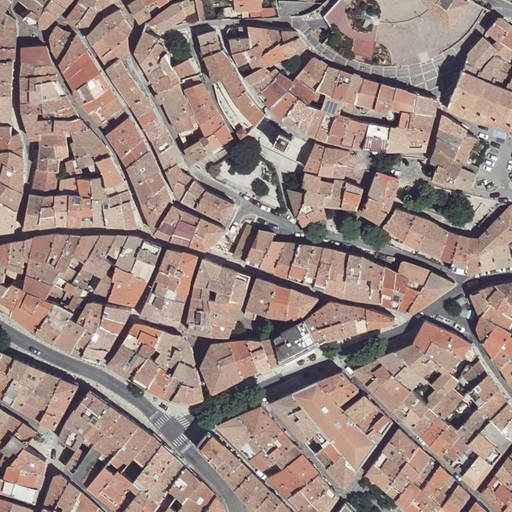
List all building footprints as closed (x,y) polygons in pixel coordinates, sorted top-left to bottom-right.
[(0,0),(0,28),(18,27),(17,19),(6,11),(9,6),(1,0),(0,0)] [(21,0),(28,6),(33,10),(34,9),(42,2),(39,0),(21,0)] [(66,8),(57,0),(52,0),(48,6),(59,14),(66,8)] [(114,1),(113,0),(98,0),(92,5),(100,9),(105,6),(114,1)] [(144,0),(136,0),(132,2),(138,13),(142,22),(152,14),(144,0)] [(175,2),(151,22),(149,21),(148,23),(153,25),(159,28),(164,28),(171,27),(187,16),(187,15),(183,1),(182,0),(175,2)] [(191,0),(188,0),(183,1),(187,15),(190,14),(195,12),(191,0)] [(199,0),(193,0),(200,20),(205,18),(199,0)] [(262,0),(235,0),(237,11),(263,9),(262,0)] [(301,0),(302,1),(299,1),(298,6),(300,14),(302,16),(309,24),(313,29),(317,33),(324,40),(331,46),(339,51),(352,58),(364,62),(377,65),(386,66),(392,66),(399,66),(405,66),(413,64),(418,63),(424,61),(433,57),(442,53),(447,50),(449,48),(454,45),(462,38),(469,29),(478,17),(483,8),(487,1),(487,0),(301,0)] [(92,5),(82,1),(68,19),(78,22),(92,5)] [(48,6),(42,2),(34,9),(44,14),(48,6)] [(100,9),(92,5),(78,22),(78,23),(90,24),(94,18),(100,9)] [(59,14),(48,6),(44,14),(41,18),(42,25),(47,26),(48,25),(59,14)] [(34,9),(33,10),(24,18),(34,24),(42,25),(41,18),(44,14),(34,9)] [(115,13),(105,19),(116,26),(130,35),(130,33),(120,25),(127,17),(121,9),(115,13)] [(127,17),(120,25),(130,33),(131,31),(134,27),(127,17)] [(502,18),(498,18),(488,31),(499,40),(511,26),(502,18)] [(105,19),(90,35),(96,45),(116,26),(105,19)] [(59,25),(57,25),(52,35),(54,48),(58,56),(62,62),(78,33),(65,31),(59,25)] [(116,26),(96,45),(103,56),(114,48),(129,38),(128,37),(130,35),(116,26)] [(246,36),(251,35),(250,26),(242,26),(240,26),(241,36),(246,36)] [(271,29),(250,26),(251,35),(252,46),(260,43),(265,53),(276,44),(271,29)] [(511,26),(499,40),(504,44),(511,49),(511,26)] [(18,27),(0,28),(0,47),(17,47),(18,27)] [(144,31),(146,32),(137,51),(143,61),(155,52),(160,60),(168,55),(163,47),(161,37),(150,31),(149,31),(145,29),(144,31)] [(284,30),(271,29),(276,44),(282,42),(283,43),(286,43),(286,41),(284,30)] [(200,35),(203,45),(219,41),(217,30),(200,35)] [(297,30),(284,30),(286,41),(301,36),(297,30)] [(88,49),(78,33),(62,62),(64,67),(66,70),(88,49)] [(235,37),(233,38),(235,53),(252,46),(251,35),(246,36),(241,36),(235,37)] [(301,36),(286,41),(286,43),(289,55),(308,46),(301,36)] [(494,45),(485,36),(469,54),(470,55),(511,73),(511,49),(506,55),(500,49),(494,45)] [(129,38),(114,48),(121,58),(127,52),(131,49),(129,38)] [(504,44),(499,40),(494,45),(500,49),(504,44)] [(219,41),(203,45),(207,55),(221,50),(219,41)] [(282,42),(276,44),(265,53),(271,64),(279,59),(289,55),(286,43),(283,43),(282,42)] [(252,46),(235,53),(241,65),(251,60),(265,53),(260,43),(252,46)] [(48,45),(24,47),(25,60),(36,61),(53,62),(48,45)] [(17,47),(0,47),(0,59),(15,59),(14,59),(17,59),(17,47)] [(114,48),(103,56),(110,66),(121,58),(114,48)] [(94,59),(88,49),(66,70),(70,77),(94,59)] [(221,50),(207,55),(212,69),(231,60),(222,50),(221,50)] [(155,52),(143,61),(146,66),(150,71),(162,64),(160,60),(155,52)] [(265,53),(251,60),(257,71),(265,66),(271,64),(265,53)] [(168,55),(160,60),(162,64),(169,75),(170,75),(176,85),(175,86),(176,87),(181,84),(182,84),(180,79),(174,67),(170,58),(168,55)] [(511,73),(470,55),(463,70),(462,69),(460,72),(462,73),(461,75),(455,72),(447,91),(454,93),(454,95),(452,94),(451,97),(453,98),(449,105),(448,108),(464,116),(478,122),(509,131),(511,132),(511,73)] [(329,66),(314,56),(306,67),(322,81),(329,66)] [(121,58),(110,66),(115,76),(129,70),(125,65),(121,58)] [(184,62),(174,67),(180,79),(197,69),(191,58),(184,62)] [(15,59),(0,59),(0,80),(13,80),(14,59),(15,59)] [(102,71),(94,59),(70,77),(77,90),(89,81),(102,71)] [(36,61),(25,60),(24,68),(22,76),(38,75),(36,61)] [(231,60),(212,69),(214,83),(225,79),(236,97),(247,89),(231,60)] [(53,62),(36,61),(38,75),(57,73),(55,68),(53,62)] [(162,64),(150,71),(153,76),(155,80),(169,75),(162,64)] [(265,66),(257,71),(247,77),(248,79),(252,82),(260,92),(271,82),(281,72),(276,68),(271,71),(265,66)] [(341,70),(329,66),(322,81),(319,90),(330,93),(334,95),(341,70)] [(322,81),(306,67),(298,77),(318,91),(319,90),(322,81)] [(129,70),(115,76),(133,104),(147,96),(141,88),(129,70)] [(353,74),(341,70),(334,95),(345,99),(353,74)] [(102,71),(89,81),(97,94),(110,85),(102,71)] [(293,81),(281,72),(271,82),(283,94),(288,89),(294,81),(293,81)] [(38,75),(22,76),(24,88),(40,87),(39,80),(59,78),(58,76),(57,73),(38,75)] [(364,78),(353,74),(345,99),(348,100),(356,103),(364,78)] [(169,75),(155,80),(158,85),(160,89),(175,86),(176,85),(170,75),(169,75)] [(318,91),(298,77),(294,81),(288,89),(300,97),(311,104),(314,99),(325,104),(330,93),(319,90),(318,91)] [(59,78),(39,80),(40,87),(44,87),(45,98),(68,94),(64,87),(59,78)] [(393,87),(364,78),(356,103),(389,113),(391,108),(394,109),(395,107),(404,108),(415,110),(418,93),(414,92),(413,95),(393,87)] [(13,80),(0,80),(0,94),(13,94),(13,80)] [(89,81),(77,90),(79,95),(83,102),(97,94),(89,81)] [(203,82),(187,91),(192,102),(201,122),(219,112),(203,82)] [(283,94),(271,82),(260,92),(271,108),(283,94)] [(175,86),(160,89),(161,91),(157,93),(162,102),(165,101),(167,105),(169,108),(181,99),(186,96),(181,86),(181,84),(176,87),(175,86)] [(97,94),(83,102),(88,108),(91,112),(117,96),(110,85),(97,94)] [(40,87),(24,88),(24,93),(24,102),(45,100),(45,98),(44,87),(40,87)] [(247,89),(236,97),(245,113),(257,124),(267,113),(262,108),(247,89)] [(300,97),(288,89),(283,94),(271,108),(284,118),(300,97)] [(438,98),(415,90),(414,92),(418,93),(415,110),(416,111),(435,114),(438,98)] [(334,95),(330,93),(325,104),(323,109),(327,110),(318,137),(327,140),(338,114),(339,114),(342,108),(343,103),(345,99),(334,95)] [(13,94),(0,94),(0,119),(13,120),(13,94)] [(68,94),(45,98),(45,100),(46,109),(75,105),(72,100),(68,94)] [(124,106),(117,96),(91,112),(98,120),(101,124),(124,106)] [(147,96),(133,104),(140,114),(154,107),(150,102),(147,96)] [(186,96),(181,99),(189,113),(194,125),(202,123),(201,122),(192,102),(190,102),(187,96),(186,96)] [(311,104),(300,97),(284,118),(296,127),(307,132),(318,107),(311,104)] [(181,99),(169,108),(172,115),(175,122),(189,113),(181,99)] [(45,100),(24,102),(24,107),(25,112),(39,110),(46,109),(45,100)] [(75,105),(46,109),(47,117),(54,116),(81,115),(78,111),(75,105)] [(127,111),(124,106),(101,124),(105,128),(109,133),(130,116),(127,111)] [(154,107),(140,114),(141,117),(144,123),(158,116),(155,109),(154,107)] [(323,109),(318,107),(307,132),(318,137),(327,110),(323,109)] [(415,110),(404,108),(403,112),(400,123),(414,127),(430,132),(435,114),(416,111),(415,110)] [(39,110),(25,112),(29,128),(32,139),(42,138),(42,137),(59,133),(54,116),(47,117),(40,117),(39,110)] [(201,122),(202,123),(207,134),(208,135),(216,131),(226,124),(219,112),(201,122)] [(189,113),(175,122),(180,131),(194,125),(189,113)] [(339,114),(338,114),(327,140),(343,144),(351,118),(351,117),(339,114)] [(462,124),(445,114),(442,128),(464,137),(466,131),(467,132),(468,129),(467,128),(462,124)] [(81,115),(54,116),(59,133),(67,131),(73,130),(75,130),(90,126),(86,122),(81,115)] [(144,138),(130,116),(109,133),(120,149),(124,155),(144,138)] [(158,116),(144,123),(153,137),(165,129),(162,123),(158,116)] [(360,120),(351,118),(343,144),(354,146),(360,120)] [(370,122),(360,120),(354,146),(364,148),(370,122)] [(383,125),(370,122),(364,148),(388,149),(392,126),(384,125),(383,125)] [(194,125),(180,131),(188,147),(200,139),(207,134),(202,123),(194,125)] [(399,128),(392,126),(388,149),(397,148),(410,149),(412,139),(414,127),(400,123),(399,128)] [(226,124),(216,131),(224,144),(233,138),(226,124)] [(13,126),(0,126),(0,150),(11,149),(25,147),(20,133),(14,135),(13,126)] [(90,126),(75,130),(77,139),(74,141),(75,145),(69,146),(70,157),(68,158),(69,159),(106,145),(99,136),(93,129),(90,126)] [(244,127),(238,132),(242,139),(249,132),(244,127)] [(430,132),(414,127),(412,139),(428,141),(430,132)] [(464,137),(442,128),(438,137),(440,138),(438,142),(440,143),(438,147),(456,156),(464,137)] [(165,129),(153,137),(160,154),(174,145),(170,137),(169,136),(165,129)] [(280,130),(279,132),(280,133),(275,141),(274,141),(273,142),(274,143),(273,144),(275,145),(276,144),(285,149),(284,150),(286,151),(287,150),(289,150),(289,149),(288,148),(293,139),(294,140),(295,138),(294,138),(294,136),(293,135),(292,137),(283,132),(283,130),(282,129),(281,130),(280,130)] [(73,130),(67,131),(68,141),(68,137),(75,135),(73,130)] [(59,133),(42,137),(42,138),(42,142),(56,143),(69,144),(68,141),(67,131),(59,133)] [(216,131),(208,135),(216,147),(224,144),(216,131)] [(467,132),(466,131),(464,137),(456,156),(464,161),(465,161),(466,160),(475,140),(476,137),(477,136),(467,132)] [(207,134),(200,139),(204,145),(209,153),(216,147),(208,135),(207,134)] [(150,151),(144,138),(124,155),(128,162),(129,164),(150,151)] [(200,139),(188,147),(189,150),(191,154),(204,145),(200,139)] [(428,141),(412,139),(410,149),(426,150),(428,141)] [(56,143),(42,142),(41,153),(40,167),(39,167),(59,170),(60,170),(61,159),(58,158),(58,154),(56,143)] [(69,144),(56,143),(58,154),(58,158),(61,159),(68,158),(70,157),(69,146),(69,144)] [(327,147),(317,143),(306,167),(320,170),(321,170),(324,160),(327,147)] [(106,145),(69,159),(71,169),(80,166),(84,165),(89,163),(99,160),(114,155),(112,153),(106,145)] [(174,145),(160,154),(168,170),(178,163),(178,164),(182,162),(183,161),(174,145)] [(204,145),(191,154),(194,159),(195,162),(194,163),(196,165),(209,153),(204,145)] [(25,147),(11,149),(8,183),(24,191),(25,147)] [(339,148),(327,147),(324,160),(337,161),(348,163),(350,154),(350,152),(350,151),(339,148)] [(456,156),(438,147),(433,159),(433,160),(441,163),(435,179),(454,184),(461,166),(464,161),(456,156)] [(11,149),(0,150),(0,178),(8,183),(11,149)] [(159,170),(150,151),(129,164),(134,177),(137,183),(159,170)] [(114,155),(99,160),(103,171),(106,177),(107,185),(127,179),(118,163),(114,155)] [(99,160),(89,163),(91,167),(93,173),(103,171),(99,160)] [(337,161),(324,160),(321,170),(320,170),(320,172),(334,174),(337,161)] [(480,167),(466,160),(465,161),(464,161),(461,166),(477,174),(480,167)] [(348,163),(337,161),(334,174),(345,175),(348,163)] [(178,163),(168,170),(175,186),(184,173),(181,169),(178,164),(178,163)] [(477,174),(461,166),(454,184),(472,188),(477,174)] [(59,170),(39,167),(35,187),(48,189),(56,190),(59,170)] [(166,183),(159,170),(137,183),(141,196),(144,202),(166,183)] [(189,174),(184,172),(184,173),(175,186),(183,198),(196,178),(189,174)] [(399,178),(379,172),(379,173),(363,211),(372,216),(381,221),(385,217),(392,205),(399,178)] [(321,176),(306,173),(303,184),(303,185),(307,187),(315,189),(318,189),(318,187),(321,179),(321,176)] [(74,177),(63,178),(62,193),(73,193),(85,193),(81,177),(81,176),(74,177)] [(92,178),(81,177),(85,193),(86,195),(85,201),(82,224),(90,224),(97,224),(94,197),(92,178)] [(106,177),(92,178),(94,197),(105,197),(109,197),(108,195),(107,185),(106,177)] [(0,198),(1,198),(18,209),(21,200),(24,191),(8,183),(0,178),(0,198)] [(202,184),(196,178),(183,198),(198,206),(207,190),(202,184)] [(347,179),(335,178),(334,183),(328,206),(334,206),(343,206),(347,179)] [(127,179),(107,185),(108,195),(130,189),(127,179)] [(334,183),(321,179),(318,187),(318,189),(319,202),(323,203),(323,205),(327,205),(328,206),(334,183)] [(348,179),(347,179),(343,206),(348,207),(354,207),(358,208),(365,188),(348,181),(348,179)] [(170,192),(166,183),(144,202),(149,214),(170,192)] [(410,190),(411,186),(408,186),(406,187),(401,197),(401,199),(402,201),(406,203),(413,191),(410,190)] [(315,189),(307,187),(306,191),(307,191),(306,197),(308,200),(319,202),(318,189),(315,189)] [(306,191),(289,188),(298,215),(303,225),(320,218),(327,215),(323,205),(323,203),(319,202),(308,200),(306,197),(307,191),(306,191)] [(130,189),(108,195),(109,197),(112,198),(114,202),(122,201),(133,199),(132,195),(130,189)] [(235,202),(208,189),(207,190),(198,206),(227,221),(235,202)] [(174,203),(170,192),(149,214),(152,222),(155,232),(174,203)] [(46,195),(31,193),(25,228),(34,227),(42,226),(46,195)] [(57,193),(46,195),(42,226),(50,225),(59,224),(57,193)] [(62,193),(57,193),(59,224),(65,224),(70,224),(72,199),(73,193),(62,193)] [(105,197),(94,197),(97,224),(102,224),(109,224),(105,197)] [(109,197),(105,197),(109,224),(116,225),(127,225),(122,201),(114,202),(112,198),(109,197)] [(18,209),(1,198),(0,198),(0,230),(16,228),(18,209)] [(85,201),(72,199),(70,224),(76,224),(82,224),(85,201)] [(133,199),(122,201),(127,225),(133,225),(139,225),(133,199)] [(186,209),(174,203),(155,232),(175,239),(186,209)] [(485,233),(479,237),(481,250),(493,248),(493,247),(501,246),(509,241),(509,242),(511,239),(511,204),(496,223),(488,230),(485,233)] [(405,209),(396,207),(392,215),(386,224),(398,232),(406,238),(417,214),(405,209)] [(202,217),(186,209),(175,239),(186,241),(192,242),(202,217)] [(430,219),(417,214),(406,238),(405,239),(415,244),(420,246),(430,219)] [(226,228),(202,217),(192,242),(207,248),(226,228)] [(435,221),(430,219),(420,246),(430,251),(442,255),(449,229),(435,221)] [(479,224),(478,226),(482,228),(481,231),(485,233),(488,230),(479,224)] [(261,229),(248,225),(240,244),(239,244),(239,245),(240,246),(236,254),(235,254),(235,255),(249,261),(261,229)] [(265,230),(261,229),(249,261),(257,264),(262,266),(273,240),(276,232),(265,230)] [(460,234),(449,229),(442,255),(446,257),(451,259),(455,260),(460,234)] [(46,234),(35,236),(35,237),(32,255),(51,260),(58,232),(46,234)] [(67,233),(58,232),(51,260),(60,263),(72,233),(67,233)] [(79,234),(72,233),(60,263),(57,273),(58,274),(64,277),(70,265),(72,261),(75,254),(83,235),(79,234)] [(95,234),(83,235),(75,254),(86,260),(103,234),(95,234)] [(110,234),(103,234),(86,260),(84,264),(95,270),(103,275),(104,275),(111,261),(106,257),(109,252),(118,234),(110,234)] [(125,234),(118,234),(109,252),(122,258),(138,235),(125,234)] [(465,236),(460,234),(455,260),(454,262),(452,268),(461,270),(469,272),(470,251),(481,250),(479,237),(472,237),(465,236)] [(143,237),(138,235),(122,258),(119,263),(133,270),(139,255),(146,238),(143,237)] [(154,241),(146,238),(139,255),(156,261),(163,245),(154,241)] [(0,243),(0,264),(5,266),(8,266),(13,240),(0,243)] [(21,240),(13,240),(8,266),(24,270),(28,257),(28,240),(21,240)] [(281,240),(273,240),(262,266),(270,269),(276,271),(288,241),(281,240)] [(300,242),(288,241),(276,271),(283,273),(290,276),(300,242)] [(493,247),(493,248),(495,266),(511,264),(511,257),(511,256),(509,242),(509,241),(501,246),(493,247)] [(306,243),(300,242),(290,276),(306,282),(316,244),(306,243)] [(320,245),(316,244),(306,282),(315,285),(325,246),(320,245)] [(330,247),(325,246),(315,285),(326,288),(337,248),(330,247)] [(178,249),(170,247),(162,267),(178,272),(183,251),(178,249)] [(347,251),(337,248),(326,288),(345,295),(349,270),(352,252),(347,251)] [(493,248),(481,250),(483,269),(495,266),(493,248)] [(481,250),(470,251),(469,272),(483,269),(481,250)] [(191,253),(183,251),(178,272),(176,285),(189,291),(191,278),(199,255),(191,253)] [(356,253),(352,252),(349,270),(361,273),(363,255),(356,253)] [(51,260),(32,255),(32,257),(30,273),(54,281),(58,274),(57,273),(60,263),(51,260)] [(156,261),(139,255),(133,270),(149,278),(156,261)] [(375,260),(363,255),(361,273),(384,279),(385,265),(375,260)] [(218,263),(205,257),(201,270),(213,274),(219,276),(223,265),(218,263)] [(117,265),(111,261),(104,275),(103,275),(95,290),(111,293),(111,294),(117,277),(145,287),(149,278),(133,270),(119,263),(117,265)] [(420,267),(404,261),(400,273),(399,274),(408,277),(423,281),(425,282),(431,271),(420,267)] [(95,270),(84,264),(81,269),(92,274),(95,270)] [(74,268),(70,265),(64,277),(68,280),(72,273),(74,268)] [(219,276),(213,274),(211,286),(211,290),(211,298),(231,298),(239,270),(232,268),(223,265),(219,276)] [(394,270),(385,265),(384,279),(382,302),(392,305),(399,307),(408,277),(399,274),(400,273),(394,270)] [(8,266),(5,266),(4,276),(21,278),(24,270),(8,266)] [(178,272),(162,267),(157,278),(170,284),(176,285),(178,272)] [(92,274),(81,269),(77,275),(76,278),(87,284),(90,278),(92,274)] [(213,274),(201,270),(196,283),(211,286),(213,274)] [(246,272),(239,270),(231,298),(245,299),(248,291),(252,274),(246,272)] [(361,273),(349,270),(345,295),(368,299),(382,302),(384,279),(361,273)] [(444,277),(431,271),(425,282),(440,293),(456,282),(444,277)] [(54,281),(30,273),(27,286),(26,289),(48,297),(56,282),(54,281)] [(77,275),(72,273),(68,280),(73,282),(75,277),(76,278),(77,275)] [(64,277),(58,274),(54,281),(56,282),(69,289),(86,297),(89,290),(87,289),(84,288),(73,282),(68,280),(64,277)] [(76,278),(75,277),(73,282),(84,288),(86,285),(87,284),(76,278)] [(145,287),(117,277),(111,294),(111,293),(109,297),(136,304),(145,287)] [(271,280),(259,277),(254,291),(273,298),(277,283),(271,280)] [(423,281),(408,277),(399,307),(404,309),(410,310),(423,281)] [(170,284),(157,278),(152,289),(167,295),(170,284)] [(425,282),(423,281),(410,310),(409,311),(411,312),(416,310),(434,297),(440,293),(425,282)] [(2,282),(0,282),(0,301),(10,287),(2,282)] [(14,282),(10,287),(0,301),(0,304),(6,309),(13,314),(21,286),(19,285),(14,282)] [(69,289),(56,282),(48,297),(56,302),(60,305),(69,289)] [(511,282),(497,285),(508,296),(506,299),(511,302),(511,282)] [(286,285),(277,283),(273,298),(269,312),(282,314),(287,316),(292,288),(286,285)] [(176,285),(170,284),(167,295),(186,301),(189,291),(176,285)] [(508,296),(497,285),(480,291),(510,314),(511,308),(511,302),(506,299),(508,296)] [(26,289),(21,286),(13,314),(26,322),(38,330),(56,302),(48,297),(26,289)] [(211,290),(196,287),(194,294),(210,298),(211,298),(211,290)] [(304,291),(292,288),(287,316),(301,316),(305,314),(320,296),(304,291)] [(86,297),(69,289),(60,305),(71,316),(76,310),(86,297)] [(167,295),(152,289),(153,291),(150,299),(164,305),(167,295)] [(273,298),(254,291),(248,308),(258,310),(269,312),(273,298)] [(511,315),(510,314),(480,291),(479,317),(497,325),(505,330),(511,315)] [(210,298),(194,294),(192,307),(210,311),(210,298)] [(164,305),(150,299),(142,315),(178,326),(180,325),(186,301),(167,295),(164,305)] [(211,298),(210,298),(210,311),(211,311),(208,322),(212,322),(234,325),(235,325),(245,299),(231,298),(211,298)] [(329,302),(315,312),(329,338),(341,335),(346,333),(340,302),(332,300),(329,302)] [(88,302),(81,313),(78,319),(88,326),(96,331),(100,322),(106,313),(107,303),(94,301),(88,302)] [(60,305),(56,302),(38,330),(47,335),(55,340),(71,316),(60,305)] [(353,304),(340,302),(346,333),(353,331),(356,331),(353,304)] [(133,307),(107,303),(106,313),(126,320),(133,307)] [(368,308),(353,304),(356,331),(365,328),(369,327),(368,308)] [(210,311),(192,307),(189,321),(190,321),(190,320),(208,322),(211,311),(210,311)] [(258,310),(248,308),(245,314),(256,317),(258,310)] [(379,310),(368,308),(369,327),(386,323),(394,322),(396,316),(379,310)] [(315,312),(306,318),(320,343),(324,340),(329,338),(315,312)] [(126,320),(106,313),(100,322),(120,330),(126,320)] [(75,318),(71,316),(55,340),(65,346),(72,350),(88,326),(78,319),(75,318)] [(497,325),(479,317),(478,327),(484,341),(497,325)] [(306,318),(276,336),(282,362),(320,343),(306,318)] [(208,322),(190,320),(190,321),(189,329),(211,333),(212,322),(208,322)] [(455,333),(426,320),(419,332),(413,342),(437,361),(443,366),(447,370),(448,371),(459,360),(463,354),(472,345),(472,344),(455,333)] [(120,330),(100,322),(96,331),(90,343),(111,348),(120,330)] [(147,324),(137,322),(131,331),(156,343),(163,329),(147,324)] [(234,325),(212,322),(211,333),(212,333),(212,334),(229,335),(231,334),(234,325)] [(505,330),(497,325),(484,341),(489,348),(494,356),(503,347),(511,352),(511,334),(505,330)] [(96,331),(88,326),(72,350),(80,353),(83,354),(90,343),(96,331)] [(173,333),(163,329),(156,343),(166,347),(173,333)] [(156,343),(131,331),(124,342),(149,354),(150,354),(156,343)] [(181,335),(173,333),(166,347),(160,362),(170,367),(174,356),(181,335)] [(184,335),(181,335),(174,356),(182,359),(194,365),(197,361),(192,345),(184,335)] [(276,336),(264,338),(272,365),(277,364),(282,362),(276,336)] [(249,337),(249,338),(260,369),(260,370),(267,367),(272,365),(264,338),(263,338),(249,337)] [(249,338),(229,340),(245,376),(252,372),(260,369),(249,338)] [(229,340),(213,342),(202,364),(214,391),(231,383),(245,376),(229,340)] [(149,354),(124,342),(110,363),(123,371),(133,378),(149,354)] [(437,361),(413,342),(395,351),(422,375),(437,361)] [(111,348),(90,343),(83,354),(96,358),(102,360),(111,348)] [(166,347),(156,343),(150,354),(149,354),(133,378),(141,382),(148,386),(160,362),(166,347)] [(477,354),(472,345),(463,354),(459,360),(448,371),(453,374),(455,376),(457,374),(456,373),(468,359),(471,361),(472,360),(477,354)] [(511,354),(511,352),(503,347),(494,356),(497,361),(502,368),(511,354)] [(9,354),(3,351),(0,357),(0,396),(3,399),(17,377),(11,372),(16,357),(9,354)] [(422,375),(395,351),(386,355),(378,359),(393,373),(412,389),(415,392),(423,383),(426,379),(422,375)] [(511,379),(511,354),(502,368),(511,382),(511,379)] [(182,359),(174,356),(170,367),(172,368),(177,370),(182,359)] [(21,359),(16,357),(11,372),(17,377),(3,399),(13,404),(21,390),(18,387),(29,363),(21,359)] [(194,365),(182,359),(177,370),(182,373),(183,380),(201,384),(198,369),(194,365)] [(393,373),(378,359),(366,364),(355,369),(375,391),(393,373)] [(469,391),(488,372),(483,365),(480,359),(475,364),(469,364),(462,372),(462,373),(457,378),(459,379),(469,391)] [(170,367),(160,362),(148,386),(158,391),(164,394),(172,368),(170,367)] [(38,367),(29,363),(18,387),(21,390),(13,404),(21,409),(46,371),(38,367)] [(177,370),(172,368),(164,394),(168,395),(175,398),(178,378),(183,380),(182,373),(177,370)] [(359,388),(343,370),(331,375),(318,380),(342,404),(359,388)] [(448,371),(447,370),(444,372),(432,384),(440,391),(444,395),(451,388),(459,379),(457,378),(455,376),(453,374),(448,371)] [(54,374),(46,371),(21,409),(40,421),(62,378),(54,374)] [(493,380),(488,372),(469,391),(469,392),(480,404),(499,388),(493,380)] [(412,389),(393,373),(375,391),(384,399),(394,408),(412,389)] [(69,381),(62,378),(40,421),(56,429),(78,385),(69,381)] [(183,380),(178,378),(175,398),(189,402),(203,398),(204,397),(201,384),(183,380)] [(432,384),(426,379),(423,383),(428,388),(432,384)] [(342,404),(318,380),(294,391),(322,425),(332,437),(344,452),(358,468),(378,441),(367,430),(358,421),(348,411),(345,407),(342,404)] [(463,398),(451,388),(444,395),(433,407),(443,417),(455,406),(462,399),(463,398)] [(504,395),(499,388),(480,404),(478,406),(490,417),(509,403),(504,395)] [(415,392),(412,389),(394,408),(399,414),(403,417),(421,398),(415,392)] [(102,398),(91,390),(76,408),(96,423),(112,404),(102,398)] [(322,425),(294,391),(287,394),(271,401),(305,441),(322,425)] [(365,394),(362,391),(345,407),(348,411),(365,394)] [(444,395),(440,391),(428,404),(432,408),(433,407),(444,395)] [(369,397),(365,394),(348,411),(358,421),(376,404),(369,397)] [(428,404),(421,398),(403,417),(408,422),(412,427),(432,408),(428,404)] [(473,410),(462,399),(455,406),(443,417),(423,436),(427,440),(432,445),(454,426),(473,410)] [(511,415),(511,407),(509,403),(490,417),(499,426),(511,415)] [(114,406),(112,404),(96,423),(98,425),(88,437),(96,443),(122,412),(114,406)] [(273,418),(261,404),(252,408),(239,414),(255,433),(273,418)] [(380,408),(376,404),(358,421),(367,430),(384,412),(380,408)] [(473,410),(454,426),(466,437),(468,436),(480,426),(490,417),(478,406),(473,410)] [(443,417),(433,407),(432,408),(412,427),(423,436),(443,417)] [(96,423),(76,408),(67,423),(87,436),(88,437),(98,425),(96,423)] [(0,431),(11,416),(1,409),(0,410),(0,431)] [(131,418),(122,412),(96,443),(87,455),(74,473),(89,487),(101,471),(94,465),(104,452),(112,457),(140,424),(131,418)] [(393,420),(384,412),(367,430),(378,441),(393,420)] [(255,433),(239,414),(233,417),(219,423),(219,425),(240,446),(255,433)] [(511,415),(499,426),(511,437),(511,415)] [(23,424),(11,416),(0,431),(0,448),(2,451),(23,424)] [(511,437),(499,426),(490,417),(480,426),(503,450),(507,444),(511,438),(511,437)] [(283,429),(273,418),(255,433),(240,446),(250,458),(251,457),(264,446),(283,429)] [(87,436),(67,423),(60,440),(77,449),(78,448),(87,436)] [(38,433),(23,424),(2,451),(4,453),(3,457),(0,462),(0,465),(8,470),(13,464),(26,447),(38,433)] [(146,429),(140,424),(112,457),(109,461),(119,469),(122,472),(128,464),(133,457),(153,433),(146,429)] [(332,437),(322,425),(305,441),(315,452),(332,437)] [(466,437),(454,426),(432,445),(438,451),(442,455),(466,437)] [(503,450),(480,426),(468,436),(476,444),(482,451),(493,462),(498,456),(503,450)] [(419,446),(399,428),(391,440),(410,457),(419,446)] [(224,442),(210,429),(197,445),(204,452),(210,460),(224,442)] [(294,442),(283,429),(264,446),(275,458),(294,442)] [(159,439),(153,433),(133,457),(145,468),(165,444),(159,439)] [(476,444),(468,436),(466,437),(442,455),(447,460),(452,464),(476,444)] [(344,452),(332,437),(315,452),(328,467),(344,452)] [(410,457),(391,440),(384,450),(403,467),(410,457)] [(233,451),(224,442),(210,460),(214,463),(217,466),(233,451)] [(302,452),(294,442),(275,458),(262,469),(269,475),(302,452)] [(170,449),(165,444),(145,468),(140,474),(135,479),(114,508),(118,511),(123,511),(144,490),(176,455),(170,449)] [(482,451),(476,444),(452,464),(458,469),(463,474),(482,451)] [(275,458),(264,446),(251,457),(250,458),(262,469),(275,458)] [(425,452),(419,446),(410,457),(403,467),(414,477),(431,457),(425,452)] [(48,461),(26,447),(13,464),(45,475),(47,469),(48,461)] [(87,455),(78,448),(77,449),(66,466),(74,473),(87,455)] [(403,467),(384,450),(376,462),(385,469),(388,466),(397,475),(403,467)] [(242,460),(233,451),(217,466),(221,472),(226,477),(242,460)] [(493,462),(482,451),(463,474),(469,479),(475,485),(487,471),(493,462)] [(319,472),(302,452),(269,475),(289,495),(301,487),(319,472)] [(358,468),(344,452),(328,467),(345,486),(358,468)] [(181,460),(176,455),(144,490),(151,495),(160,502),(170,489),(187,465),(181,460)] [(435,461),(431,457),(414,477),(413,479),(423,487),(440,465),(435,461)] [(252,470),(242,460),(226,477),(231,483),(236,489),(252,470)] [(385,469),(376,462),(367,472),(386,489),(397,475),(388,466),(385,469)] [(13,464),(8,470),(6,478),(18,482),(41,489),(45,475),(13,464)] [(140,474),(128,464),(122,472),(135,479),(140,474)] [(511,472),(504,464),(500,469),(497,473),(511,488),(511,472)] [(116,473),(106,465),(101,471),(89,487),(114,508),(135,479),(122,472),(119,469),(116,473)] [(194,472),(187,465),(170,489),(178,494),(188,500),(202,480),(194,472)] [(445,469),(440,465),(423,487),(432,495),(449,473),(445,469)] [(414,477),(403,467),(397,475),(386,489),(397,498),(413,479),(414,477)] [(261,480),(252,470),(236,489),(245,500),(246,502),(255,510),(272,490),(261,480)] [(330,484),(319,472),(301,487),(311,499),(330,484)] [(453,477),(449,473),(432,495),(442,503),(450,493),(458,482),(453,477)] [(511,497),(511,488),(497,473),(493,478),(490,482),(509,501),(511,497)] [(65,478),(62,475),(56,476),(45,506),(56,510),(70,482),(65,478)] [(6,478),(0,476),(0,490),(13,495),(18,482),(6,478)] [(423,487),(413,479),(397,498),(407,506),(423,487)] [(205,483),(202,480),(188,500),(184,505),(180,511),(181,511),(205,511),(216,495),(212,490),(205,483)] [(41,489),(18,482),(13,495),(36,504),(41,489)] [(75,486),(70,482),(56,510),(59,511),(72,511),(81,491),(75,486)] [(464,487),(458,482),(450,493),(462,503),(470,493),(464,487)] [(509,501),(490,482),(482,492),(490,499),(502,511),(509,501)] [(326,511),(339,494),(330,484),(311,499),(322,511),(326,511)] [(311,499),(301,487),(289,495),(301,507),(311,499)] [(418,511),(432,495),(423,487),(407,506),(413,511),(418,511)] [(178,494),(170,489),(160,502),(152,511),(165,511),(174,500),(178,494)] [(138,511),(151,495),(144,490),(123,511),(138,511)] [(271,511),(282,500),(272,490),(255,510),(256,511),(271,511)] [(90,499),(81,491),(72,511),(96,511),(99,508),(90,499)] [(462,503),(450,493),(442,503),(452,511),(455,511),(458,509),(462,503)] [(152,511),(160,502),(151,495),(138,511),(152,511)] [(222,503),(216,495),(205,511),(223,511),(224,510),(222,503)] [(434,511),(442,503),(432,495),(418,511),(434,511)] [(511,511),(511,497),(509,501),(502,511),(503,511),(511,511)] [(11,511),(14,504),(0,499),(0,511),(11,511)] [(322,511),(311,499),(301,507),(305,511),(322,511)] [(184,505),(174,500),(165,511),(179,511),(180,511),(184,505)] [(292,511),(293,511),(282,500),(271,511),(292,511)] [(483,505),(477,500),(468,511),(487,511),(488,510),(483,505)] [(355,511),(346,501),(337,511),(355,511)] [(452,511),(442,503),(434,511),(452,511)]
